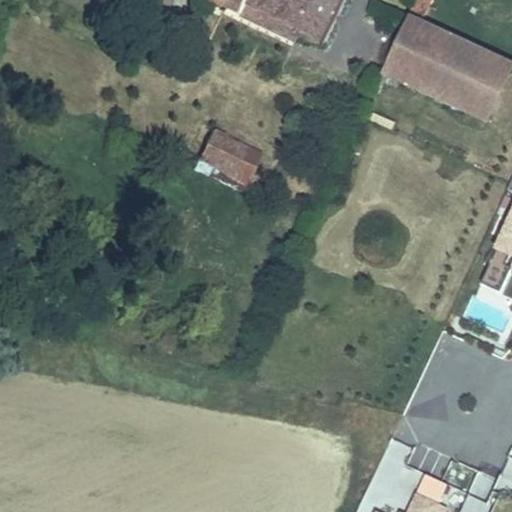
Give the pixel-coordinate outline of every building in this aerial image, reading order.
[(228,0),(225,6),(243,14),(248,3),(300,28),(297,33),(299,33),(325,45),(346,0),(228,0)] [(425,20),(433,0),(416,0),(411,14),(425,20)] [(300,28),(248,3),(243,14),(296,40),(299,33),(297,33),(300,28)] [(511,71),(511,65),(410,18),(384,74),(488,122),(511,71)] [(234,142),(213,132),(199,160),(236,178),(244,162),(228,155),(234,142)] [(260,155),(234,142),(228,155),(244,162),(236,178),(199,160),(196,169),(243,191),(260,155)] [(511,183),(508,191),(511,192),(511,218),(482,285),(507,295),(511,282),(511,270),(510,269),(511,263),(511,183)] [(444,511),(445,510),(418,498),(411,511),(444,511)]
